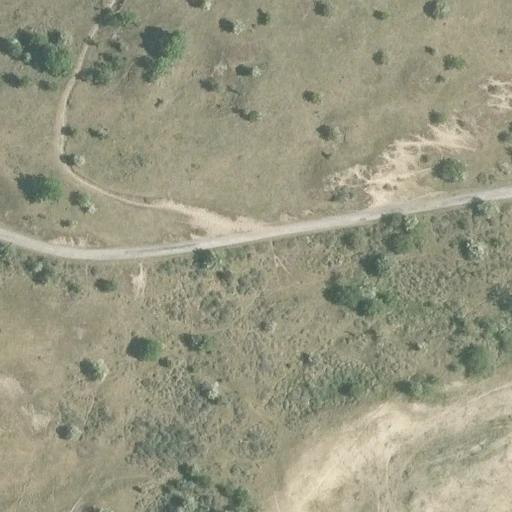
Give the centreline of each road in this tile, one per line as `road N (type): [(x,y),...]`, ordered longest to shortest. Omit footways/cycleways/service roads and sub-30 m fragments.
road 1 (unknown): [(118,0),(80,66),(61,120),(62,171),(81,186),(224,228),(511,179)]
road 2 (track): [(511,196),(110,258),(0,236)]
